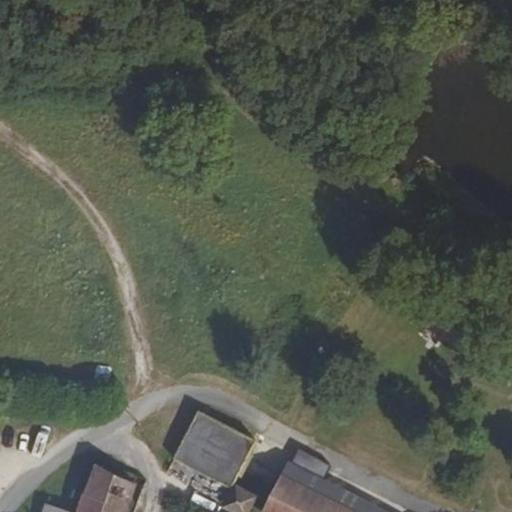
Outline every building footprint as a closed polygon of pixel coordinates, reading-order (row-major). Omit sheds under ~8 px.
[(460,351),(474,328),(445,311),(431,333),(460,351)] [(196,415),(171,461),(228,489),(252,443),(196,415)] [(123,511),(134,482),(87,466),(71,511),(123,511)] [(337,511),(278,482),(262,511),(337,511)] [(234,489),(224,508),(232,511),(243,511),(245,509),(251,498),(234,489)]
